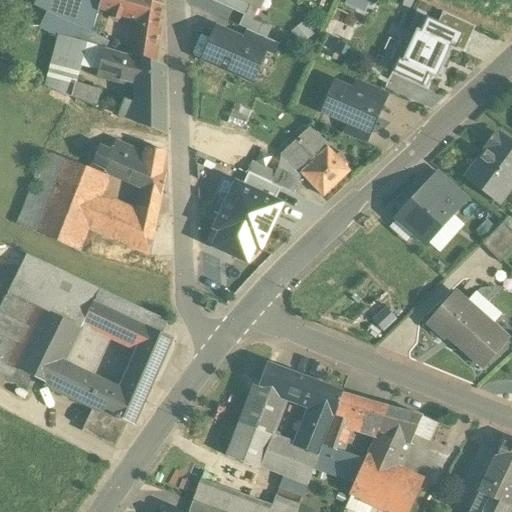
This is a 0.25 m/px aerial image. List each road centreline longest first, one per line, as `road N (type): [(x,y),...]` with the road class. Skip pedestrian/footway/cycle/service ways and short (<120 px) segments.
road 1 (unclassified): [(244,315),(511,62)]
road 2 (residential): [(218,345),(183,305),(178,0)]
road 3 (residential): [(511,422),(244,315)]
road 4 (unclassified): [(100,511),(218,345)]
